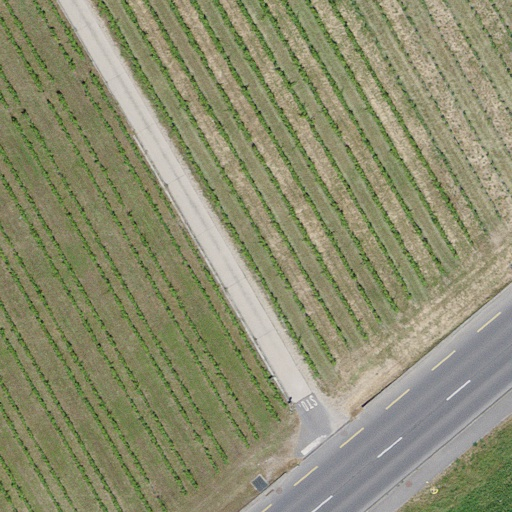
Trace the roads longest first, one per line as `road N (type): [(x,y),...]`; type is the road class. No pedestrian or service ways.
road 1 (track): [(80,0),(357,479)]
road 2 (secondary): [(316,511),(511,350)]
